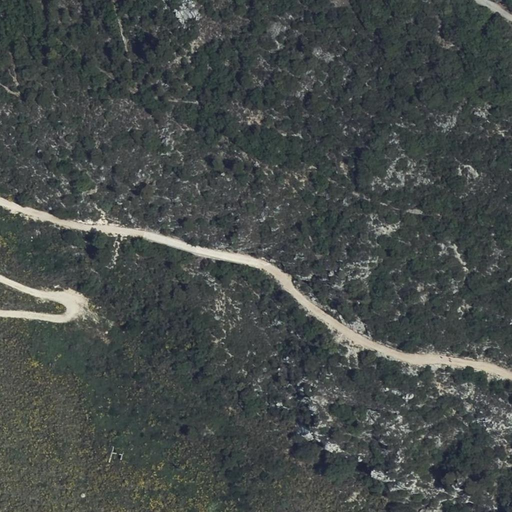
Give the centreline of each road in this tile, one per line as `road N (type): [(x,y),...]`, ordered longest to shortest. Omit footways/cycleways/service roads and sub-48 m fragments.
road 1 (track): [(511,375),(408,357),(355,337),(264,265),(0,201)]
road 2 (track): [(0,312),(63,318),(72,307),(0,278)]
